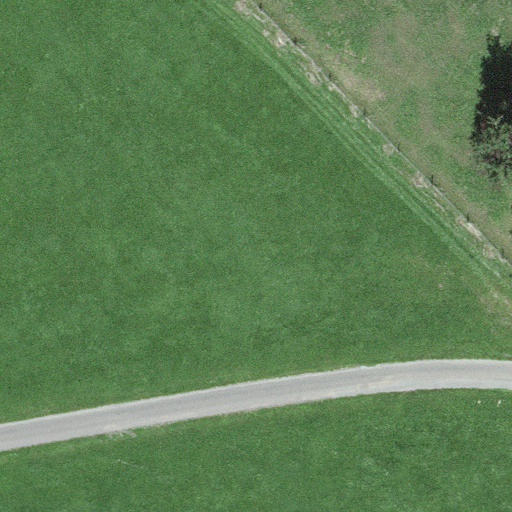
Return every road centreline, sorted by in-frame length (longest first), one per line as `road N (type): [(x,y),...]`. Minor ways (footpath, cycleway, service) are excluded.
road 1 (track): [(511,379),(431,375),(0,441)]
road 2 (track): [(511,279),(361,119)]
